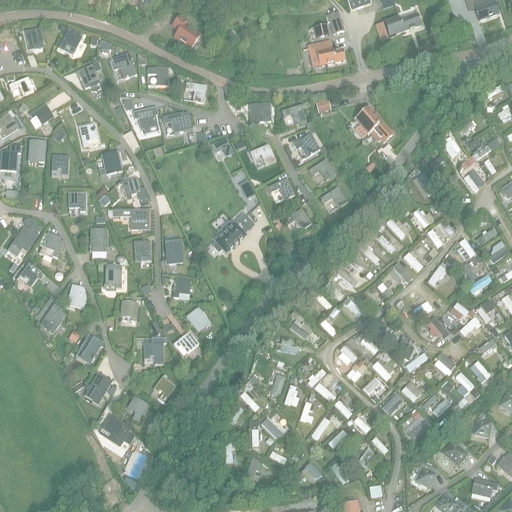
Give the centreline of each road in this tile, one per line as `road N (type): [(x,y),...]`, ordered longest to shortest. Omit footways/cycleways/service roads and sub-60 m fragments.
road 1 (unclassified): [(129,511),(184,417),(274,292),(369,205),(451,92),(460,76),(457,56)]
road 2 (unclassified): [(0,17),(49,15),(109,28),(253,91),(324,86),(457,56)]
